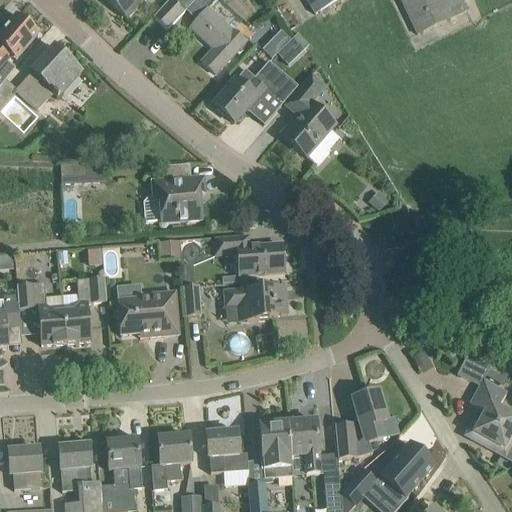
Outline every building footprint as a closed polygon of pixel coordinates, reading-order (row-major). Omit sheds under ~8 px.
[(105,0),(126,21),(146,0),(105,0)] [(167,32),(196,1),(170,0),(153,19),(167,32)] [(229,62),(255,31),(219,0),(218,0),(191,30),(213,51),(201,64),(215,77),(229,62)] [(342,0),(306,0),(316,16),(342,0)] [(400,0),(418,36),(452,20),(469,11),(463,0),(400,0)] [(15,62),(25,50),(38,35),(17,17),(3,32),(0,35),(0,89),(15,71),(7,64),(11,58),(15,62)] [(260,51),(270,60),(286,40),(276,32),(260,51)] [(297,37),(290,44),(301,56),(308,49),(297,37)] [(58,99),(81,74),(53,49),(30,74),(32,76),(16,92),(15,93),(16,94),(37,113),(54,95),(58,99)] [(268,92),(283,105),(296,89),(268,67),(255,81),(244,72),(213,107),(234,125),(245,112),(248,115),(268,92)] [(323,86),(312,77),(285,107),(296,117),(323,86)] [(312,106),(327,89),(323,86),(296,117),(298,119),(281,137),(305,159),(306,159),(315,167),(319,166),(329,157),(329,153),(319,145),(335,127),(312,106)] [(203,180),(153,184),(153,199),(147,200),(143,204),(145,224),(160,223),(161,226),(201,223),(199,196),(204,196),(203,180)] [(367,195),(373,208),(386,202),(379,189),(367,195)] [(239,278),(263,276),(283,275),(281,247),(250,250),(249,238),(214,240),(215,258),(237,256),(239,278)] [(90,344),(88,324),(87,306),(106,304),(104,280),(77,283),(78,297),(62,298),(63,314),(65,346),(90,344)] [(47,309),(46,300),(45,285),(16,288),(18,305),(18,312),(38,310),(41,348),(65,346),(63,314),(54,315),(47,309)] [(175,294),(139,297),(139,289),(116,290),(120,338),(149,336),(150,340),(178,337),(175,294)] [(201,319),(199,289),(183,290),(185,320),(201,319)] [(284,289),(224,294),(226,309),(236,308),(237,325),(268,322),(267,319),(286,317),(284,289)] [(3,303),(0,303),(0,351),(8,351),(6,332),(20,330),(18,312),(18,305),(3,306),(3,303)] [(466,358),(461,368),(477,375),(485,379),(490,370),(491,369),(490,368),(467,356),(466,358)] [(506,396),(500,393),(483,383),(470,406),(485,414),(478,426),(472,423),(467,433),(470,441),(489,451),(492,446),(503,452),(511,435),(511,417),(498,410),(506,396)] [(353,426),(335,428),(338,462),(360,460),(371,457),(368,446),(383,441),(378,426),(387,423),(386,421),(378,393),(352,401),(357,420),(360,431),(354,432),(353,426)] [(318,457),(317,443),(315,423),(288,426),(292,459),(304,458),(306,478),(318,477),(317,457),(318,457)] [(288,426),(259,428),(262,462),(263,462),(264,481),(292,479),(290,459),(292,459),(288,426)] [(238,457),(238,454),(236,434),(206,437),(208,460),(209,460),(211,476),(247,473),(246,456),(238,457)] [(137,443),(136,443),(134,438),(122,439),(121,444),(106,446),(108,473),(114,473),(115,487),(100,489),(101,505),(101,511),(134,511),(133,493),(142,493),(137,443)] [(188,438),(157,441),(159,468),(150,469),(153,493),(167,493),(166,484),(182,483),(181,467),(191,466),(188,438)] [(420,456),(409,446),(379,479),(388,487),(382,494),(399,510),(407,501),(406,499),(433,469),(429,464),(431,462),(423,454),(420,456)] [(91,471),(90,467),(89,447),(58,450),(59,470),(60,473),(62,495),(78,494),(79,507),(64,508),(63,511),(101,511),(101,505),(100,489),(99,489),(99,486),(90,486),(89,471),(91,471)] [(40,475),(40,471),(38,451),(7,454),(9,474),(9,477),(12,477),(13,493),(29,492),(29,491),(41,490),(40,475)] [(377,485),(362,471),(341,495),(356,509),(377,485)] [(342,510),(340,489),(339,480),(324,481),(327,510),(342,510)] [(266,511),(265,496),(264,486),(248,487),(249,497),(249,511),(266,511)] [(201,511),(201,498),(180,499),(180,511),(201,511)]
